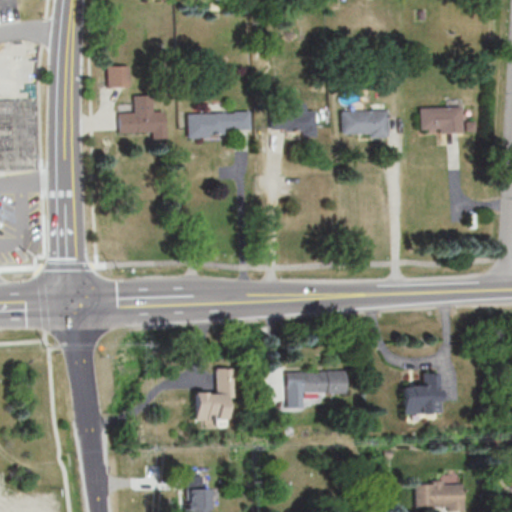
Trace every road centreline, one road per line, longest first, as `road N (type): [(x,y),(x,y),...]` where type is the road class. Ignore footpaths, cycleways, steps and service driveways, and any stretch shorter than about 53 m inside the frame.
road 1 (secondary): [(274,296),(511,286)]
road 2 (tertiary): [(73,304),(97,511)]
road 3 (tertiary): [(66,29),(63,181)]
road 4 (residential): [(511,155),(507,287)]
road 5 (tertiary): [(63,181),(73,304)]
